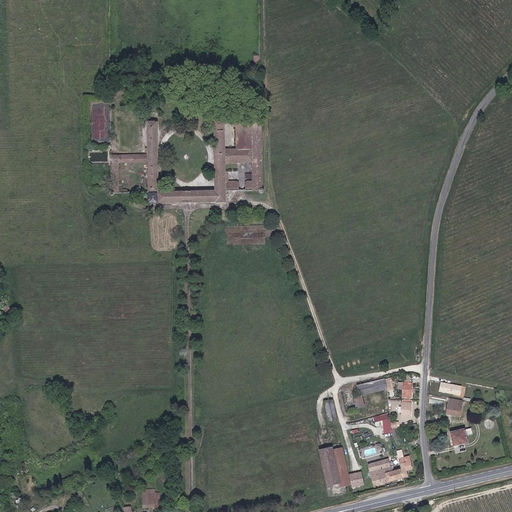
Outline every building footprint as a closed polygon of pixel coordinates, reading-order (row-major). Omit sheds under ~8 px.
[(263,188),(261,119),(252,119),(245,120),(236,120),(237,149),(225,149),(225,163),(252,163),(253,174),(253,178),(253,181),(247,181),(246,182),(245,183),(245,191),(253,191),(259,191),(259,192),(260,193),(261,193),(263,193),(263,192),(264,192),(264,190),(263,188)] [(226,203),(226,195),(227,195),(228,195),(229,194),(229,192),(229,191),(239,191),(239,183),(238,182),(237,181),(229,181),(225,181),(225,171),(225,163),(225,149),(225,120),(222,120),(217,120),(214,120),(215,153),(214,153),(215,160),(215,191),(158,192),(158,154),(157,121),(155,121),(149,121),(147,121),(148,148),(148,153),(148,155),(148,162),(149,204),(159,204),(159,203),(215,202),(215,203),(226,203)] [(148,162),(148,155),(111,155),(111,163),(119,163),(148,162)] [(119,185),(119,163),(111,163),(112,185),(119,185)] [(128,191),(127,189),(126,189),(119,189),(119,185),(112,185),(112,190),(111,190),(110,191),(109,192),(109,194),(110,195),(111,196),(112,196),(114,195),(114,194),(114,193),(128,193),(128,191)] [(392,388),(391,383),(391,381),(390,378),(356,385),(359,396),(362,395),(392,388)] [(462,386),(441,382),(439,392),(460,396),(462,386)] [(412,398),(412,383),(410,383),(404,383),(403,383),(403,389),(402,398),(412,398)] [(359,396),(353,397),(357,410),(365,408),(362,395),(359,396)] [(460,416),(463,401),(449,398),(445,414),(460,416)] [(324,401),(329,424),(339,422),(334,399),(324,401)] [(411,418),(412,400),(402,400),(401,418),(411,418)] [(467,442),(465,436),(473,434),(471,428),(464,430),(451,433),(454,445),(467,442)] [(319,449),(327,486),(339,483),(340,488),(353,485),(344,448),(335,450),(334,446),(319,449)] [(367,464),(373,486),(409,478),(407,471),(414,469),(410,455),(398,458),(401,468),(393,470),(390,459),(367,464)] [(154,498),(144,499),(144,507),(154,507),(154,498)]
